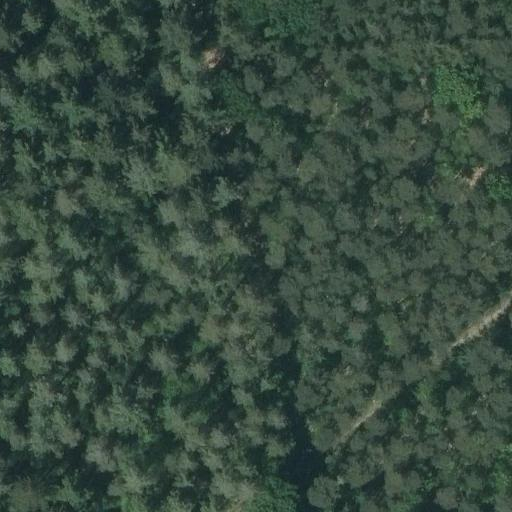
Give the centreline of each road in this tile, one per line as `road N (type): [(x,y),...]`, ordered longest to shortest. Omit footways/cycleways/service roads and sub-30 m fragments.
road 1 (track): [(189,0),(306,465)]
road 2 (track): [(511,303),(246,511)]
